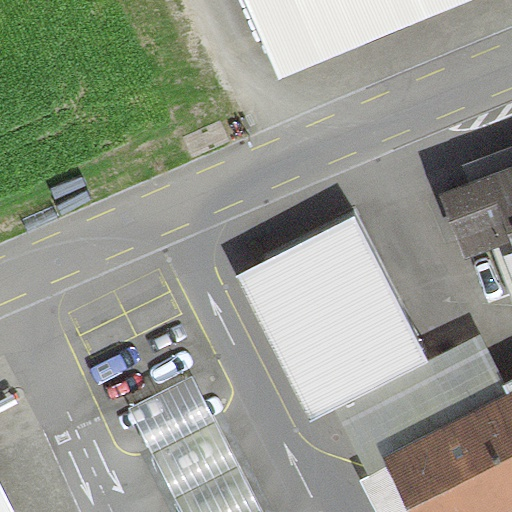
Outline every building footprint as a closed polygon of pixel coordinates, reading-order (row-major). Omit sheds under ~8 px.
[(475,0),(251,0),(285,79),(475,0)] [(511,147),(465,165),(472,184),(449,192),(472,256),(511,241),(511,147)] [(334,407),(428,359),(356,214),(239,276),(314,419),(334,407)] [(428,359),(334,407),(369,477),(391,466),(386,456),(511,393),(506,383),(481,333),(428,359)] [(262,511),(241,470),(193,377),(128,410),(180,511),(262,511)] [(511,394),(511,393),(386,456),(391,466),(413,511),(506,511),(511,509),(511,394)] [(369,477),(361,481),(376,511),(413,511),(391,466),(369,477)] [(0,511),(15,511),(0,481),(0,511)]
